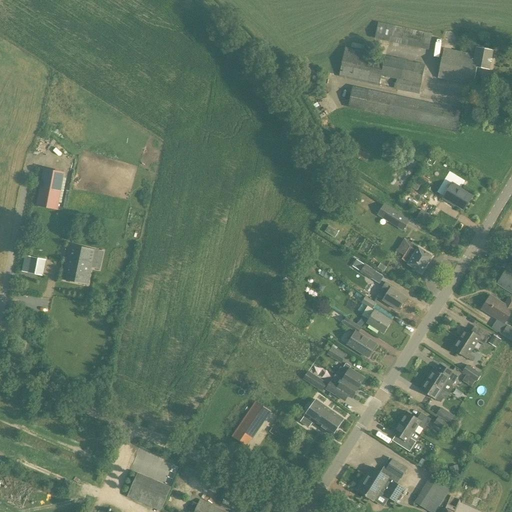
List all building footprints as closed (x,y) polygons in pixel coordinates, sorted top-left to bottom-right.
[(378,22),(375,39),(429,50),(432,33),(378,22)] [(425,64),(345,47),(338,77),(419,95),(425,64)] [(443,48),(438,78),(473,85),(477,67),(488,70),(492,51),(477,48),(475,55),(443,48)] [(348,108),(457,132),(461,110),(354,87),(348,108)] [(347,154),(367,163),(370,155),(350,146),(347,154)] [(62,173),(43,169),(36,205),(56,208),(62,173)] [(452,184),(444,198),(465,210),(473,197),(452,184)] [(394,223),(404,229),(409,220),(391,209),(386,217),(395,222),(394,223)] [(428,227),(429,225),(433,218),(421,211),(415,219),(419,222),(428,227)] [(95,251),(70,245),(63,279),(87,284),(95,251)] [(409,247),(404,255),(402,259),(409,263),(407,265),(421,274),(432,257),(418,248),(416,251),(409,247)] [(42,276),(45,260),(31,257),(28,273),(42,276)] [(357,259),(352,266),(361,272),(365,265),(357,259)] [(361,272),(371,278),(375,271),(365,265),(361,272)] [(511,291),(511,293),(509,298),(511,299),(511,269),(509,268),(499,284),(511,291)] [(299,288),(284,278),(280,285),(295,294),(299,288)] [(385,285),(377,296),(383,299),(382,300),(398,310),(406,297),(390,287),(390,288),(385,285)] [(505,304),(502,303),(490,295),(481,310),(505,323),(511,310),(511,299),(509,298),(505,304)] [(366,296),(362,302),(372,308),(376,302),(366,296)] [(383,334),(391,321),(375,310),(366,323),(383,334)] [(368,358),(377,345),(358,333),(362,327),(346,317),(342,324),(355,332),(347,345),(368,358)] [(466,327),(459,338),(474,347),(478,342),(484,345),(490,335),(475,325),(471,331),(466,327)] [(511,327),(507,325),(501,335),(511,341),(511,327)] [(494,335),(491,343),(498,346),(501,338),(494,335)] [(470,354),(474,347),(459,338),(452,348),(467,358),(472,362),(475,357),(470,354)] [(346,356),(332,346),(327,354),(341,363),(346,356)] [(340,367),(336,374),(343,379),(344,378),(359,387),(365,378),(350,368),(352,366),(347,363),(343,368),(340,367)] [(476,381),(482,375),(467,364),(462,372),(476,381)] [(443,366),(439,372),(433,369),(427,379),(442,389),(450,394),(453,388),(452,385),(458,376),(443,366)] [(327,383),(308,371),(303,379),(322,391),(327,383)] [(325,388),(325,389),(336,396),(345,402),(349,396),(352,398),(359,387),(344,378),(343,379),(340,384),(331,379),(325,388)] [(420,389),(435,399),(441,403),(444,399),(438,395),(442,389),(427,379),(420,389)] [(332,436),(344,419),(316,400),(304,416),(332,436)] [(247,447),(271,411),(256,401),(232,436),(247,447)] [(450,423),(455,416),(441,407),(436,414),(439,416),(450,423)] [(406,411),(399,422),(415,432),(418,426),(424,430),(431,420),(421,413),(417,419),(406,411)] [(453,425),(450,423),(439,416),(434,423),(448,432),(453,425)] [(411,438),(415,432),(399,422),(392,432),(398,436),(394,442),(410,452),(416,442),(411,438)] [(372,468),(358,491),(373,501),(374,500),(377,502),(382,494),(395,502),(404,488),(397,483),(400,478),(401,479),(407,469),(392,459),(382,474),(372,468)] [(87,471),(83,479),(94,484),(98,476),(87,471)] [(126,497),(161,511),(170,490),(136,475),(126,497)] [(438,489),(427,482),(415,502),(425,509),(434,495),(442,500),(449,489),(441,483),(438,489)] [(225,511),(200,499),(194,511),(225,511)]
